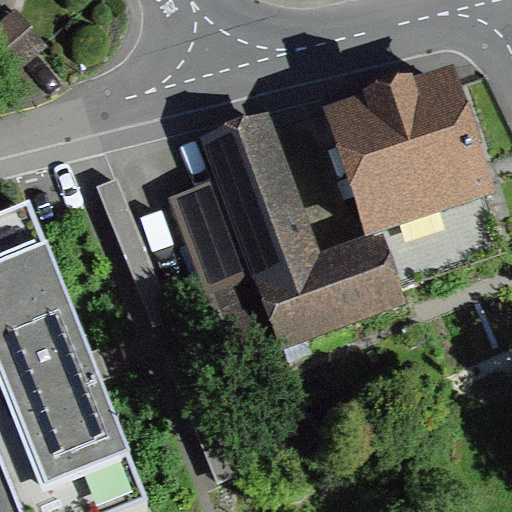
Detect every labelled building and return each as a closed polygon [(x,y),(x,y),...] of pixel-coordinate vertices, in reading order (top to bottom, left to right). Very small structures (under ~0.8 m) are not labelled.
[(455,77),(326,120),(368,246),(390,239),(407,289),(503,257),(486,206),(497,202),(455,77)] [(270,115),(199,140),(215,183),(169,199),(207,308),(255,291),(277,354),(409,307),(387,245),(324,267),(270,115)] [(174,320),(117,183),(97,192),(154,328),(174,320)] [(148,511),(29,216),(0,227),(0,511),(148,511)] [(238,478),(186,354),(166,362),(218,486),(238,478)]
